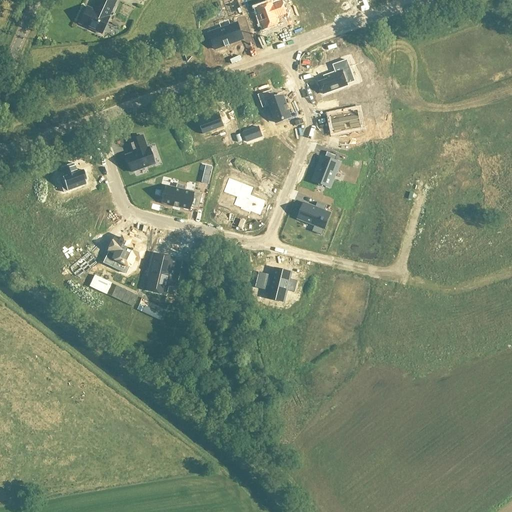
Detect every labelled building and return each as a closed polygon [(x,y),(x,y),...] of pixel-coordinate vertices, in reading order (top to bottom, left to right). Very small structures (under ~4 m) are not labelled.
[(113,0),(97,0),(92,11),(86,8),(78,25),(101,35),(109,19),(108,18),(116,1),(113,0)] [(295,0),(302,19),(318,13),(316,5),(330,0),(329,0),(295,0)] [(271,4),(257,10),(259,16),(258,16),(261,24),(262,24),(264,30),(278,25),(276,17),(278,16),(279,18),(286,15),(282,3),(272,6),(271,4)] [(236,24),(209,34),(215,50),(242,40),(236,24)] [(342,72),(349,69),(346,61),(332,66),(335,74),(325,77),(327,81),(319,84),(323,95),(347,86),(347,85),(342,72)] [(290,119),(287,111),(289,111),(288,110),(287,111),(285,107),(287,106),(285,106),(282,97),(275,99),(272,91),(257,96),(262,109),(270,106),(276,124),(290,119)] [(357,112),(330,117),(334,134),(360,128),(358,128),(356,121),(358,120),(357,113),(357,112)] [(219,114),(197,121),(202,136),(224,128),(223,125),(229,123),(226,113),(219,116),(219,114)] [(471,123),(455,144),(467,153),(479,139),(484,143),(495,129),(490,124),(483,133),(471,123)] [(262,138),(258,128),(243,134),(246,143),(262,138)] [(132,154),(125,157),(131,174),(154,165),(148,149),(146,149),(142,137),(128,142),(132,154)] [(256,168),(254,174),(261,177),(263,172),(273,176),(281,156),(268,151),(261,170),(256,168)] [(316,173),(312,182),(329,189),(339,164),(334,162),(336,157),(327,153),(325,159),(322,158),(316,173)] [(64,178),(58,180),(63,193),(86,185),(84,181),(86,180),(83,171),(76,174),(73,164),(60,169),(64,178)] [(452,172),(446,187),(476,198),(482,183),(452,172)] [(511,181),(504,178),(500,190),(507,192),(511,186),(511,181)] [(259,216),(265,202),(250,196),(252,189),(228,179),(223,193),(236,198),(233,206),(240,209),(240,210),(250,213),(250,212),(259,216)] [(167,187),(163,204),(189,211),(190,206),(198,208),(202,194),(193,191),(193,194),(185,192),(186,187),(177,185),(176,190),(167,187)] [(75,205),(63,212),(68,221),(72,219),(77,226),(72,229),(69,231),(76,243),(84,239),(111,223),(109,219),(109,218),(107,215),(104,211),(94,216),(91,212),(92,211),(85,199),(75,205)] [(304,205),(298,220),(302,221),(314,226),(315,226),(320,228),(326,213),(324,213),(326,207),(317,203),(315,209),(304,205)] [(451,217),(448,226),(465,231),(468,222),(451,217)] [(422,253),(419,263),(436,268),(442,246),(439,245),(442,238),(445,239),(448,230),(436,227),(434,235),(433,238),(430,237),(427,236),(426,241),(425,241),(425,242),(423,242),(424,242),(423,246),(422,246),(424,247),(423,249),(422,248),(421,249),(422,249),(421,252),(420,252),(420,253),(422,253)] [(108,252),(103,264),(112,269),(115,261),(129,268),(130,268),(133,260),(137,262),(143,250),(128,244),(129,242),(121,239),(119,244),(113,241),(108,252)] [(511,239),(502,243),(507,258),(511,256),(511,239)] [(87,253),(69,268),(71,272),(75,277),(78,279),(96,264),(95,260),(91,255),(87,253)] [(150,278),(147,291),(165,296),(167,286),(172,287),(173,280),(169,279),(171,270),(177,271),(175,278),(175,281),(184,284),(184,280),(188,265),(173,261),(174,259),(155,255),(151,272),(152,272),(151,278),(150,278),(149,278),(150,278)] [(269,292),(267,299),(279,302),(284,303),(285,298),(287,292),(289,280),(291,274),(274,270),(273,277),(269,292)] [(262,291),(266,275),(259,273),(255,289),(262,291)] [(511,295),(494,301),(500,317),(511,313),(511,295)] [(395,318),(394,324),(408,328),(406,333),(420,337),(425,316),(412,313),(414,304),(399,301),(397,312),(395,311),(394,318),(395,318)] [(453,315),(444,318),(449,332),(460,329),(462,333),(474,329),(478,341),(493,336),(488,320),(479,323),(474,308),(465,311),(464,307),(452,311),(453,315)] [(480,350),(477,338),(431,353),(435,365),(480,350)] [(418,351),(418,354),(430,354),(431,341),(421,341),(421,351),(418,351)]
